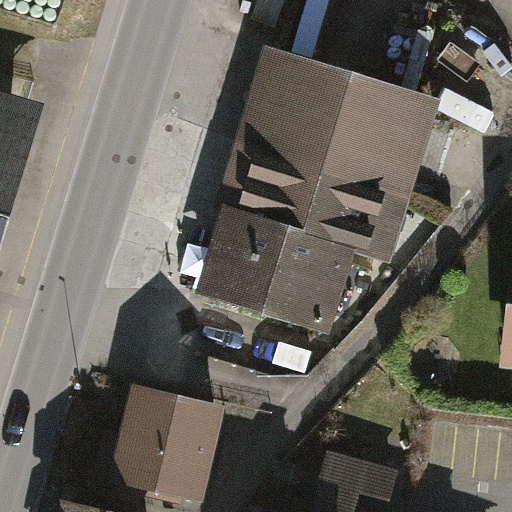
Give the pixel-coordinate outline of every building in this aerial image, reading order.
[(423,104),(264,61),(200,291),(324,325),(344,255),(378,264),(398,193),(423,104)] [(0,210),(37,83),(0,71),(0,210)] [(511,233),(504,232),(490,362),(511,364),(511,233)] [(253,330),(217,319),(209,347),(245,358),(253,330)] [(213,410),(140,392),(127,444),(110,439),(99,485),(189,507),(213,410)]
